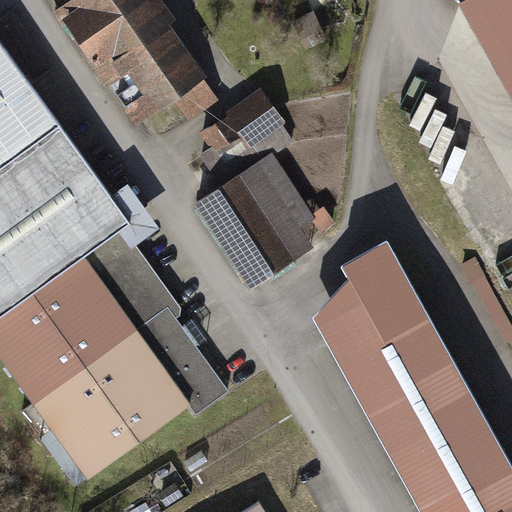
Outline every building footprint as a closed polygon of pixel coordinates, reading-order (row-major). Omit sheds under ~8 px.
[(166,0),(75,0),(61,10),(142,125),(178,100),(195,125),(225,105),(174,32),(184,25),(166,0)] [(511,0),(472,0),(461,7),(511,100),(511,0)] [(325,31),(314,14),(297,25),(308,42),(325,31)] [(0,355),(90,483),(230,385),(193,332),(187,323),(137,252),(163,234),(132,190),(115,201),(0,37),(0,355)] [(289,125),(264,90),(202,133),(227,168),(289,125)] [(279,157),(200,206),(253,290),(316,250),(304,231),(318,221),(279,157)] [(331,213),(318,221),(327,235),(340,227),(331,213)] [(321,322),(423,511),(511,511),(511,452),(393,243),(348,268),(355,283),(321,322)] [(270,511),(263,500),(243,511),(270,511)]
